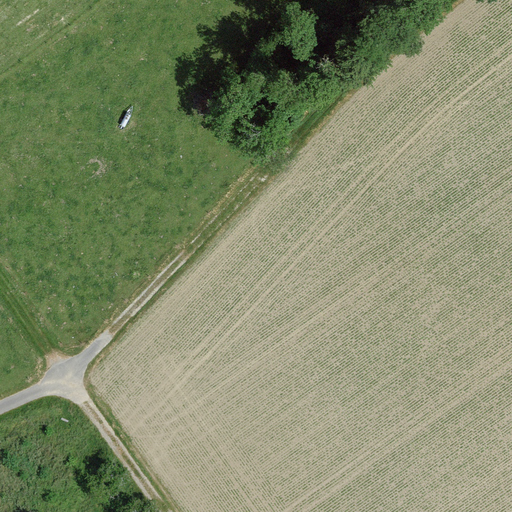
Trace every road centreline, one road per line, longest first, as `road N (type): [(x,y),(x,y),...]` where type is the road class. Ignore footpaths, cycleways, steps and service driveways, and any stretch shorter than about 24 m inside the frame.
road 1 (track): [(66,378),(311,127),(458,0)]
road 2 (track): [(161,511),(66,378)]
road 3 (track): [(0,277),(66,378)]
